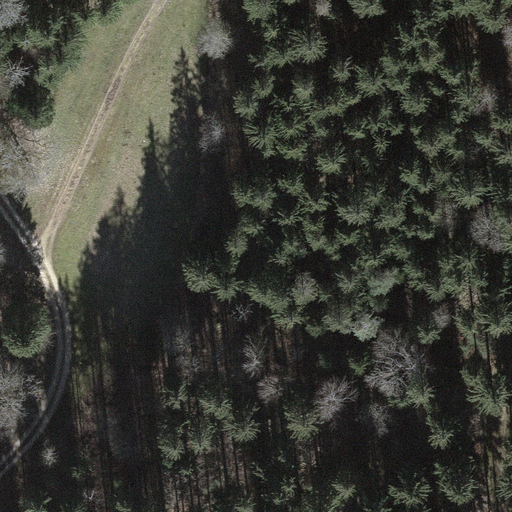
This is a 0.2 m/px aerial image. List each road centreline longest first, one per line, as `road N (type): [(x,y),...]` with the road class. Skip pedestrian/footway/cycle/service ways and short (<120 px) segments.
road 1 (track): [(0,451),(31,402),(52,327),(39,256),(0,190)]
road 2 (track): [(16,217),(130,0)]
